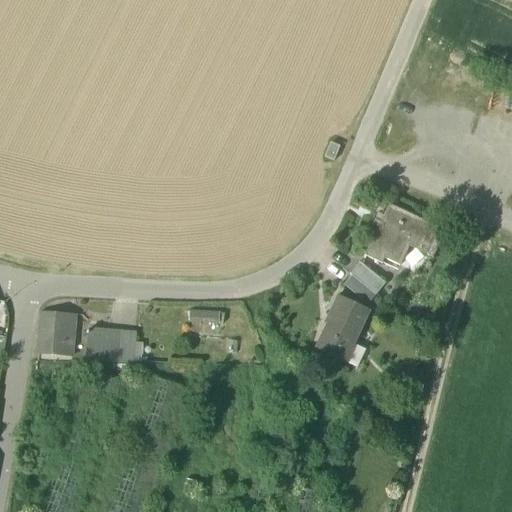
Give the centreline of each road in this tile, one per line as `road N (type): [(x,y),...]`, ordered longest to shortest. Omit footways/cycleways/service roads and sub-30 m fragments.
road 1 (residential): [(419,25),(308,263),(277,285),(187,302),(33,296)]
road 2 (track): [(430,511),(494,237)]
road 3 (residential): [(0,462),(33,296)]
